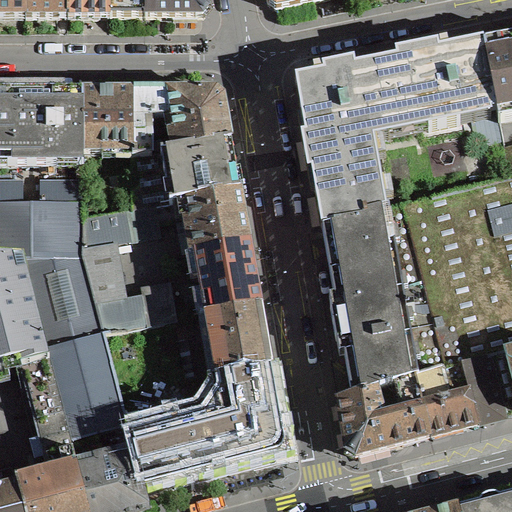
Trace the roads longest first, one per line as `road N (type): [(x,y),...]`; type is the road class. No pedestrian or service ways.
road 1 (residential): [(325,506),(251,52)]
road 2 (residential): [(511,3),(251,52)]
road 3 (residential): [(196,55),(0,56)]
road 4 (secondary): [(511,456),(325,506)]
